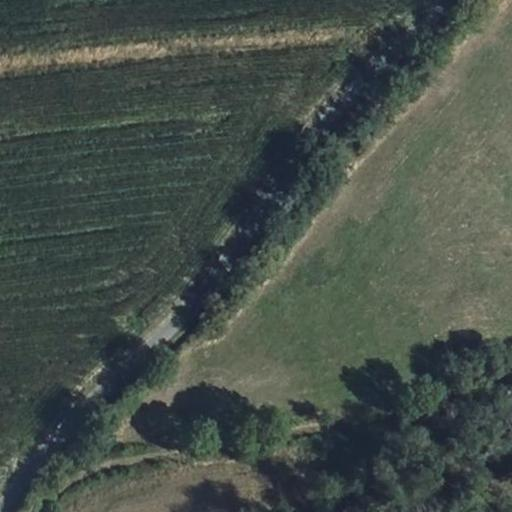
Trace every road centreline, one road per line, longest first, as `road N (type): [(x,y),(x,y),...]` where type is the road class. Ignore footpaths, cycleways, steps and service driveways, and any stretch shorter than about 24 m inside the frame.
road 1 (unclassified): [(459,0),(328,116),(210,289),(86,411),(0,511)]
road 2 (track): [(32,511),(59,485),(95,467),(447,406),(511,416)]
